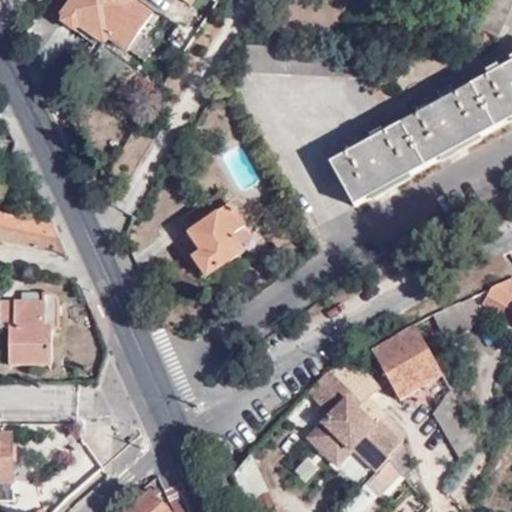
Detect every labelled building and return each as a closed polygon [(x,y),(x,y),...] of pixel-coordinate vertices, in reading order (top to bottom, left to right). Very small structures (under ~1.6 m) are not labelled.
[(153,17),(127,0),(74,0),(62,19),(60,26),(74,35),(78,30),(105,48),(108,43),(128,56),(153,17)] [(151,0),(184,15),(191,0),(151,0)] [(511,2),(511,0),(484,0),(473,26),(496,37),(511,2)] [(363,51),(245,44),(244,72),(361,78),(363,51)] [(511,62),(331,164),(355,207),(390,187),(456,150),(511,118),(511,62)] [(0,140),(18,142),(4,118),(0,117),(0,140)] [(134,180),(154,132),(136,124),(116,172),(134,180)] [(180,242),(206,279),(255,245),(221,195),(179,224),(188,236),(180,242)] [(0,241),(70,256),(55,226),(0,214),(0,241)] [(511,280),(511,279),(494,287),(483,305),(511,322),(511,280)] [(483,321),(472,296),(450,306),(432,315),(443,340),(483,321)] [(61,327),(60,303),(1,302),(1,327),(11,327),(11,365),(53,365),(53,327),(61,327)] [(443,377),(417,330),(376,353),(401,400),(443,377)] [(381,389),(361,355),(329,372),(401,441),(406,433),(371,398),(381,389)] [(310,438),(339,465),(357,446),(361,450),(365,446),(369,450),(363,456),(379,470),(380,471),(390,461),(387,456),(401,441),(329,372),(309,392),(333,413),(310,438)] [(476,435),(450,389),(447,390),(432,413),(459,460),(476,435)] [(0,483),(13,484),(12,433),(0,433),(0,483)] [(416,468),(401,441),(387,456),(390,461),(405,478),(416,468)] [(355,448),(363,456),(369,450),(365,446),(361,450),(357,446),(355,448)] [(229,476),(256,504),(271,489),(244,461),(229,476)] [(380,471),(368,483),(388,503),(389,504),(410,483),(405,478),(390,461),(380,471)] [(363,511),(374,500),(361,489),(342,511),(363,511)] [(174,511),(152,491),(130,511),(174,511)]
